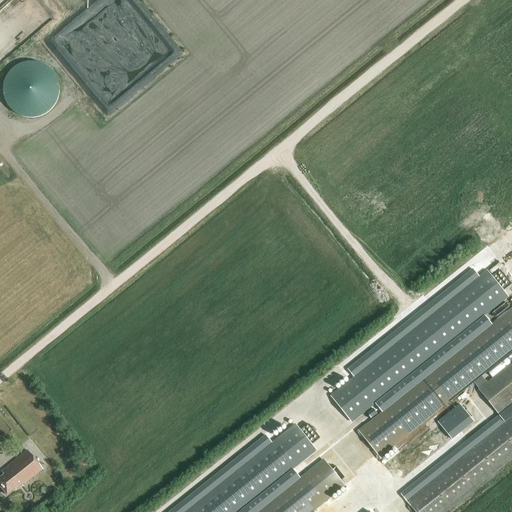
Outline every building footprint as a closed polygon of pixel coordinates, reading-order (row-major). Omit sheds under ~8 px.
[(16,118),(66,110),(58,61),(8,69),(16,118)] [(347,371),(354,380),(480,279),(473,270),(347,371)] [(354,380),(333,397),(354,424),(376,406),(486,318),(510,299),(505,292),(511,286),(511,284),(502,272),(494,279),(489,272),(480,279),(354,380)] [(511,362),(487,383),(482,376),(511,352),(511,309),(492,326),(382,414),(367,425),(366,424),(356,433),(380,461),(390,453),(388,451),(473,383),(478,389),(476,390),(498,416),(511,404),(511,362)] [(376,406),(382,414),(492,326),(486,318),(376,406)] [(473,423),(459,405),(437,422),(451,440),(473,423)] [(401,496),(406,502),(511,415),(511,406),(499,417),(401,496)] [(511,415),(406,502),(413,511),(447,511),(511,459),(511,415)] [(313,426),(318,432),(321,429),(316,423),(313,426)] [(243,511),(294,471),(318,452),(312,445),(320,439),(309,426),(301,432),(297,426),(272,445),(188,511),(243,511)] [(170,511),(188,511),(272,445),(265,436),(170,511)] [(43,471),(28,451),(1,472),(3,475),(0,477),(0,487),(6,496),(14,489),(15,490),(24,483),(25,485),(43,471)] [(312,511),(345,486),(324,460),(300,479),(258,511),(312,511)] [(243,511),(258,511),(300,479),(294,471),(243,511)]
